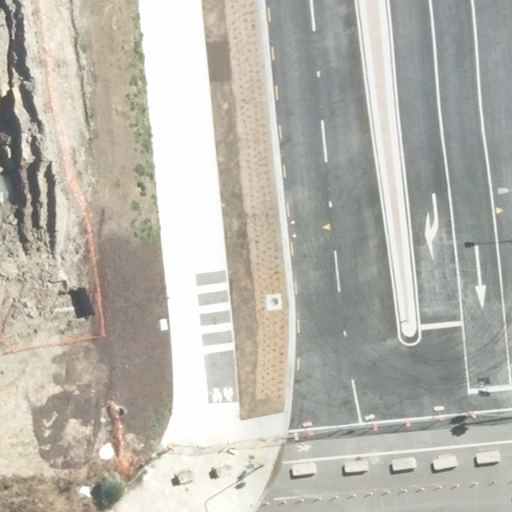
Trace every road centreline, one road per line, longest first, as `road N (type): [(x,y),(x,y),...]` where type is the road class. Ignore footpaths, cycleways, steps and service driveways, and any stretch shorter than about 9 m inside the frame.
road 1 (tertiary): [(350,511),(305,0)]
road 2 (tertiary): [(475,0),(511,352)]
